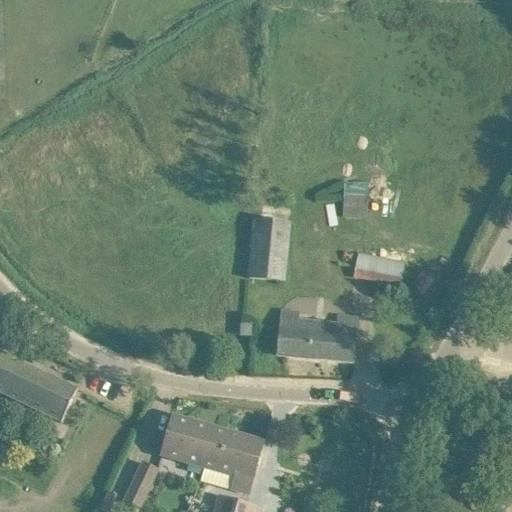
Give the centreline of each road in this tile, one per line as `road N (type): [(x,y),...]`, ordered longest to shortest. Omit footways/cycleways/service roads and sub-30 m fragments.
road 1 (unclassified): [(410,420),(355,402),(195,391),(142,377),(81,354),(0,293)]
road 2 (unclassified): [(454,337),(511,223)]
